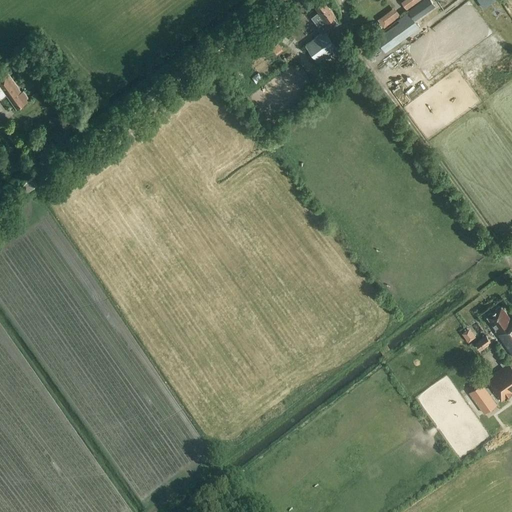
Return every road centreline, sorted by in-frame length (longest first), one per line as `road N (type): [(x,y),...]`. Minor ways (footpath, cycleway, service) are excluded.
road 1 (tertiary): [(0,208),(281,0)]
road 2 (track): [(340,0),(359,54),(511,262)]
